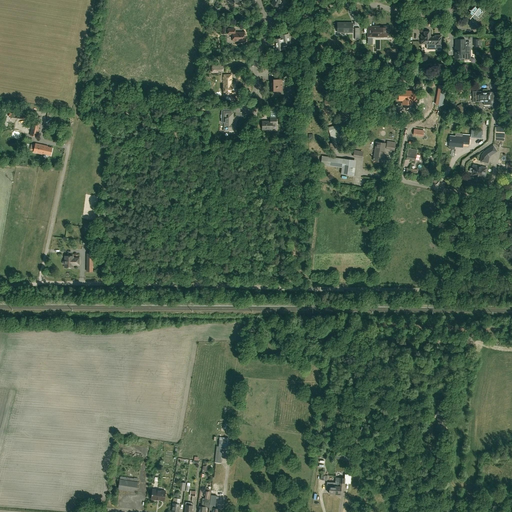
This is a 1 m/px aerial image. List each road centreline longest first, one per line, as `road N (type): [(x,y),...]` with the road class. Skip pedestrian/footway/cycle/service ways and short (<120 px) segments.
road 1 (unclassified): [(304,289),(40,282),(72,129)]
road 2 (track): [(511,319),(339,315),(308,511)]
road 3 (unclassified): [(304,289),(511,290)]
road 4 (residential): [(511,204),(394,179)]
